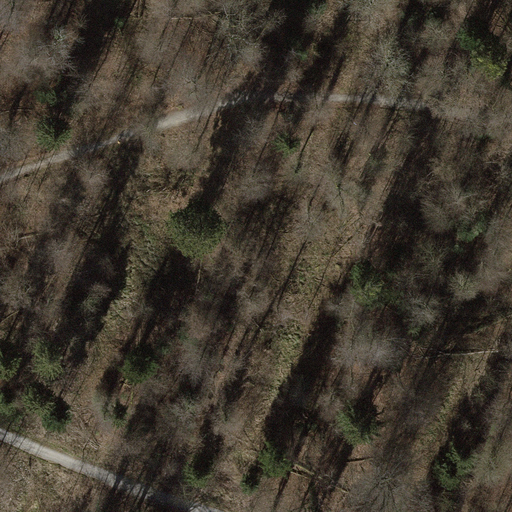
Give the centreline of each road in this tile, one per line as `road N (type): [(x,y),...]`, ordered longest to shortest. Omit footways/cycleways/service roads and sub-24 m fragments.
road 1 (track): [(0,179),(259,97),(379,94),(511,112)]
road 2 (track): [(224,511),(113,479),(0,430)]
